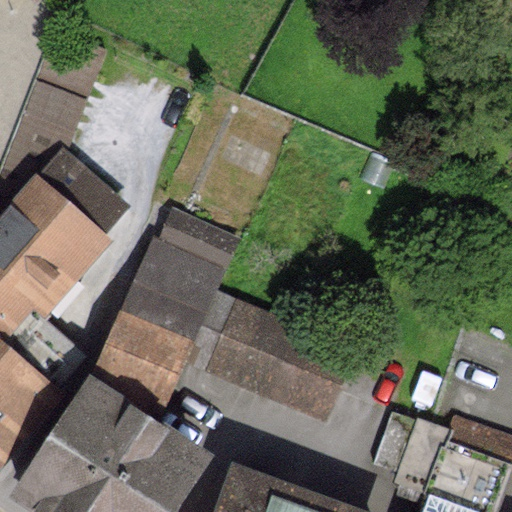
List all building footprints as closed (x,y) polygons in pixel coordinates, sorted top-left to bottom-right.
[(0,170),(62,9),(50,0),(49,0),(0,0),(0,15),(10,23),(0,35),(0,170)] [(0,457),(50,399),(41,391),(68,360),(19,317),(117,204),(63,156),(105,52),(54,32),(0,172),(0,457)] [(173,212),(159,241),(224,270),(237,241),(173,212)] [(144,287),(97,394),(154,432),(222,272),(163,245),(144,287)] [(213,368),(266,390),(291,330),(239,308),(213,368)] [(349,355),(291,330),(266,390),(323,415),(349,355)] [(194,458),(154,432),(97,394),(91,391),(23,496),(47,511),(165,511),(199,461),(194,458)] [(397,482),(427,493),(449,432),(390,412),(372,464),(400,474),(397,482)] [(511,442),(453,421),(449,432),(427,493),(419,511),(492,511),(511,455),(511,442)] [(243,471),(228,511),(323,511),(269,492),(273,482),(243,471)]
